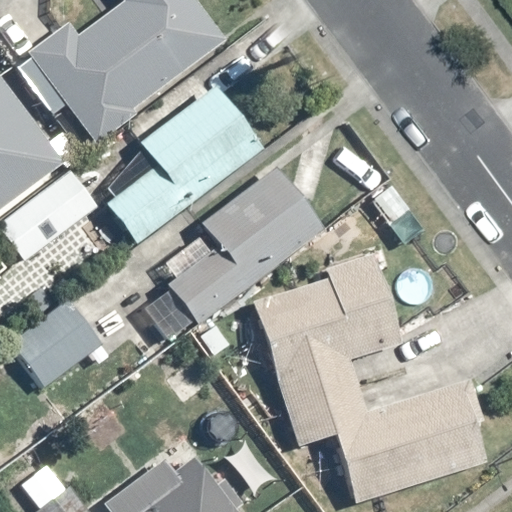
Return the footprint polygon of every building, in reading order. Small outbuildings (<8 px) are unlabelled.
[(66,22),(25,52),(94,145),(135,115),(131,109),(224,41),(192,0),(118,0),(121,2),(76,35),(66,22)] [(0,211),(63,165),(0,80),(0,211)] [(212,88),(136,144),(153,167),(103,204),(133,244),(259,151),(212,88)] [(320,230),(272,168),(198,224),(216,247),(162,287),(193,327),(320,230)] [(0,218),(0,235),(20,263),(92,210),(64,171),(0,218)] [(326,279),(250,303),(295,448),(331,437),(352,504),(484,464),(459,382),(364,412),(347,359),(399,343),(371,253),(323,268),(326,279)] [(179,484),(140,511),(231,511),(191,457),(170,473),(179,484)]
